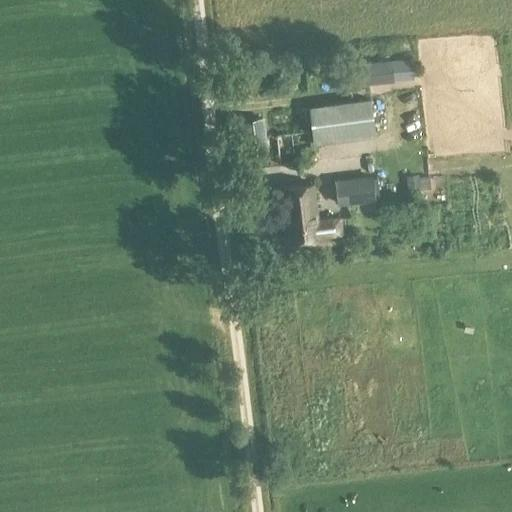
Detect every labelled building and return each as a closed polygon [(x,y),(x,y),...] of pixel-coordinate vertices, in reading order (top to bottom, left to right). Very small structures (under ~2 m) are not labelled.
[(392,59),(386,60),(356,63),(358,85),(395,81),(392,59)] [(377,135),(371,97),(309,106),(313,143),(377,135)] [(238,122),(242,156),(266,152),(261,119),(238,122)] [(372,176),(335,180),(338,203),(376,199),(372,176)] [(314,184),(283,188),(290,242),(320,237),(343,234),(341,217),(319,220),(314,184)]
